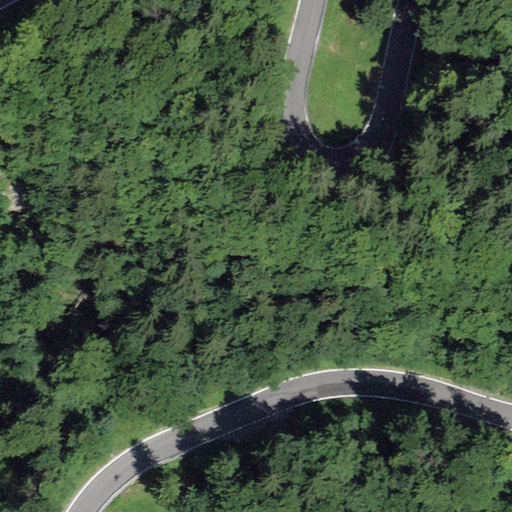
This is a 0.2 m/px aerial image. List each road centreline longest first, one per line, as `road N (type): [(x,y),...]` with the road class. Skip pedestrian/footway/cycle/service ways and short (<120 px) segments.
road 1 (tertiary): [(511,416),(414,388),(346,382),(308,389),(148,454),(84,511)]
road 2 (tertiary): [(313,0),(292,77),(290,120),(308,148),(336,157),(377,136),(410,0)]
